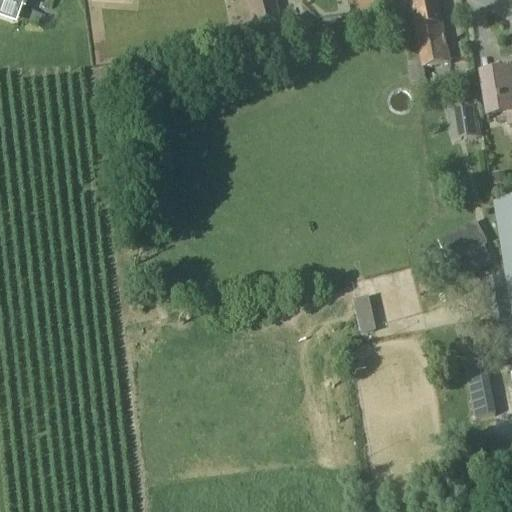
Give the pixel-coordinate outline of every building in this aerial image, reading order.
[(0,0),(19,7),(23,9),(26,0),(0,0)] [(373,0),(348,0),(351,18),(376,13),(373,0)] [(408,0),(413,18),(415,31),(421,63),(409,65),(413,85),(426,83),(423,70),(451,66),(443,25),(437,0),(408,0)] [(277,8),(252,15),(258,38),(283,32),(277,8)] [(511,73),(511,72),(482,77),(487,118),(507,115),(509,129),(511,128),(511,73)] [(473,110),(450,114),(454,145),(477,141),(473,110)] [(504,174),(492,176),(494,187),(506,185),(504,174)] [(511,203),(493,207),(503,279),(511,326),(511,203)] [(483,247),(487,245),(476,224),(438,244),(449,264),(454,261),(464,280),(492,265),(483,247)] [(511,326),(503,279),(481,284),(494,346),(511,342),(511,326)] [(367,297),(351,301),(358,335),(374,332),(367,297)] [(458,328),(462,346),(473,409),(476,420),(494,417),(480,342),(487,341),(483,323),(476,324),(458,328)]
